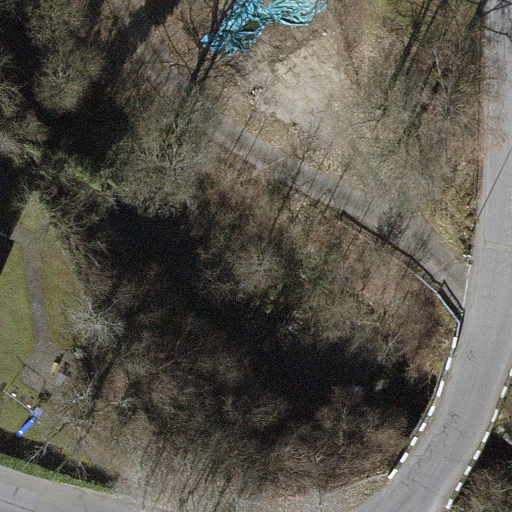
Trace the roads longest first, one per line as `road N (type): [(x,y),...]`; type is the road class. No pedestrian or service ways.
road 1 (track): [(494,328),(402,221),(212,125),(125,34),(117,0)]
road 2 (unclassified): [(406,511),(480,371),(511,267)]
